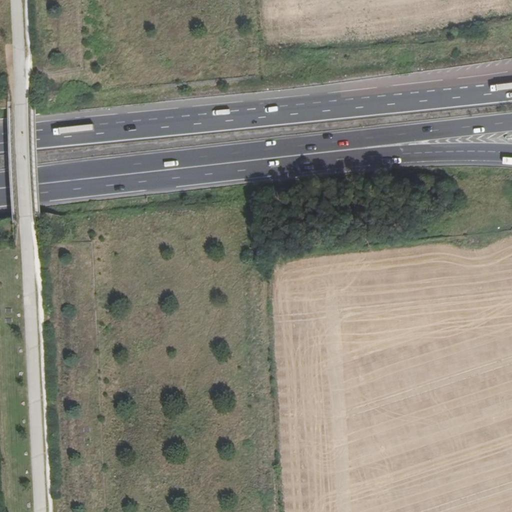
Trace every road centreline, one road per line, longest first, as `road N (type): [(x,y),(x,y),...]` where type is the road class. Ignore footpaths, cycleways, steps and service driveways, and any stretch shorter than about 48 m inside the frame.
road 1 (motorway): [(0,182),(511,124)]
road 2 (trunk): [(0,193),(346,159),(511,153)]
road 3 (unclassified): [(40,511),(16,0)]
road 4 (trunk): [(495,94),(0,143)]
